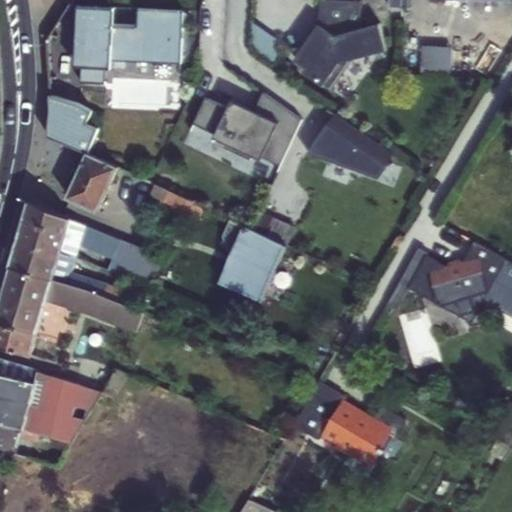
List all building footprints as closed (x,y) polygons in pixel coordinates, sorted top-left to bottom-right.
[(178,55),(179,1),(133,0),(133,16),(79,15),(77,76),(102,77),(103,45),(151,46),(151,54),(178,55)] [(133,16),(133,0),(122,0),(79,0),(79,15),(133,16)] [(301,66),(328,84),(350,51),(368,48),(367,43),(383,39),(379,18),(357,22),(358,0),(317,0),(316,17),(292,53),(304,61),(301,66)] [(244,46),(259,56),(261,21),(246,20),(244,46)] [(404,39),(403,67),(417,68),(418,39),(404,39)] [(421,40),(420,68),(461,69),(462,41),(421,40)] [(272,164),(299,112),(258,85),(251,105),(225,95),(222,104),(199,95),(186,129),(272,164)] [(89,148),(99,123),(86,118),(91,105),(76,97),(48,90),(48,131),(86,147),(89,148)] [(335,107),(308,147),(380,166),(393,146),(335,107)] [(71,191),(101,203),(117,160),(113,157),(89,148),(86,147),(71,191)] [(200,209),(205,199),(170,183),(166,194),(200,209)] [(141,244),(32,197),(0,317),(0,343),(33,352),(51,304),(139,334),(148,313),(118,303),(124,287),(73,268),(85,240),(135,259),(141,244)] [(292,239),(248,218),(233,211),(226,229),(233,246),(237,247),(225,277),(268,295),(292,239)] [(511,253),(507,251),(475,233),(462,257),(451,261),(427,247),(409,281),(462,312),(476,308),(489,284),(511,296),(511,253)] [(476,308),(462,312),(466,322),(480,318),(476,308)] [(101,394),(0,358),(0,450),(17,455),(22,430),(73,442),(101,394)] [(302,398),(327,412),(340,389),(315,376),(302,398)] [(351,445),(370,457),(380,442),(390,425),(398,430),(408,412),(383,395),(375,408),(340,389),(327,412),(302,398),(290,419),(315,434),(320,427),(334,435),(330,441),(347,451),(351,445)] [(390,425),(380,442),(394,450),(404,434),(398,430),(390,425)] [(263,511),(265,510),(238,498),(229,511),(263,511)]
